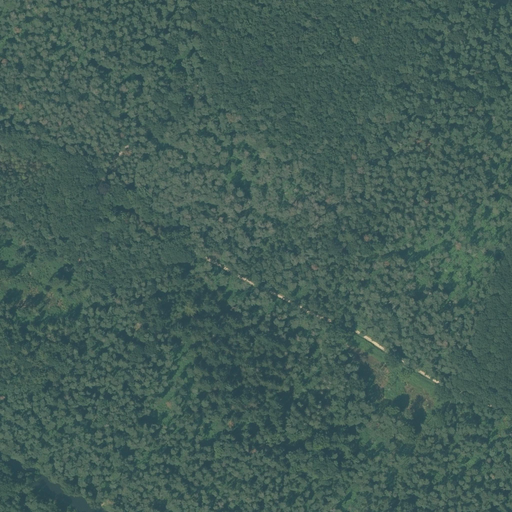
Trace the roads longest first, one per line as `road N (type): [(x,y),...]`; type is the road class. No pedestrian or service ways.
road 1 (unknown): [(469,511),(433,505),(417,490),(448,386),(348,320),(202,256),(152,195),(103,180),(122,150),(189,93),(201,69),(204,0)]
road 2 (track): [(0,129),(61,153),(89,182),(136,193),(178,227),(202,261),(348,328),(446,390),(511,414)]
